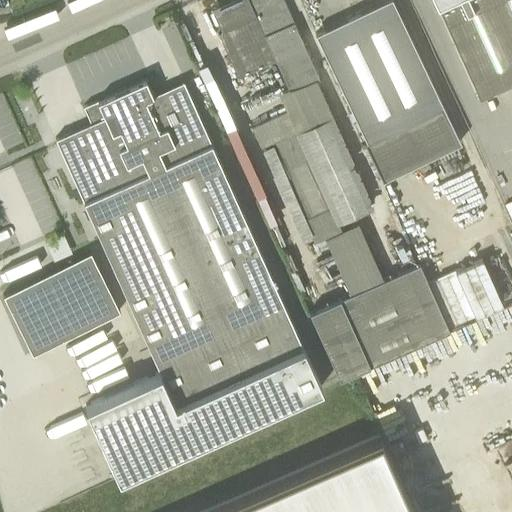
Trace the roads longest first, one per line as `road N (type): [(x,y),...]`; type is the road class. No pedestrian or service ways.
road 1 (unknown): [(414,0),(480,131),(511,149)]
road 2 (unclassified): [(0,53),(120,0)]
